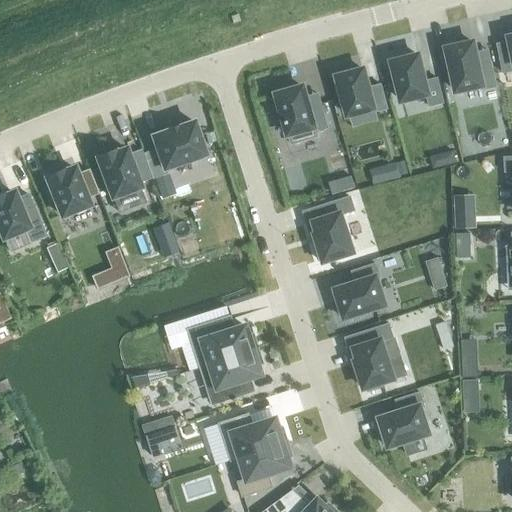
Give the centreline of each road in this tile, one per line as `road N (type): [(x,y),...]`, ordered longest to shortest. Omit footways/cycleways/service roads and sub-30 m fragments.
road 1 (residential): [(403,511),(340,450),(327,426),(215,64)]
road 2 (residential): [(458,0),(215,64)]
road 3 (residential): [(215,64),(0,140)]
